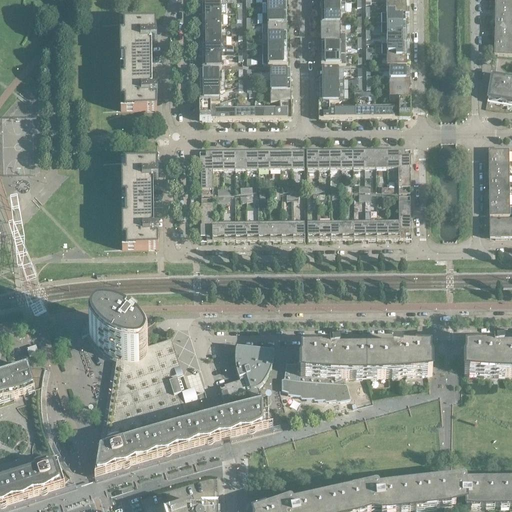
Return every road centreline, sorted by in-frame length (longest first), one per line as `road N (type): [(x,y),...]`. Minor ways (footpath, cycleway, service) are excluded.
road 1 (residential): [(197,341),(450,336)]
road 2 (residential): [(450,319),(198,324)]
road 3 (residential): [(187,258),(423,257)]
road 4 (residential): [(180,0),(165,27),(165,109),(185,137)]
road 5 (residential): [(185,137),(181,0)]
road 6 (residential): [(185,137),(167,161),(168,244),(187,258)]
road 7 (residential): [(420,0),(422,136)]
road 8 (residential): [(306,135),(303,0)]
road 9 (residential): [(475,135),(474,0)]
road 10 (residential): [(479,256),(475,135)]
road 11 (residential): [(187,258),(185,137)]
road 12 (residential): [(185,137),(306,135)]
road 13 (residential): [(422,136),(423,257)]
